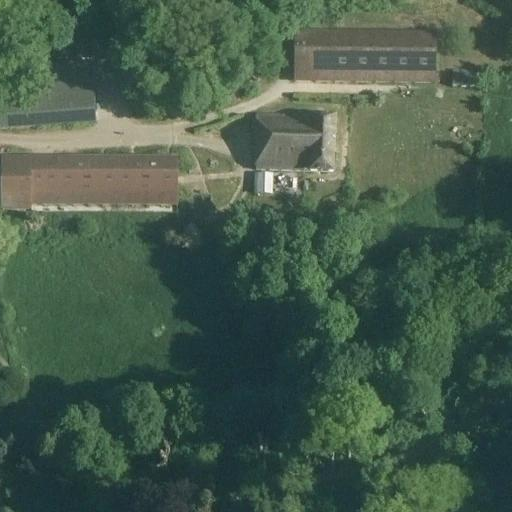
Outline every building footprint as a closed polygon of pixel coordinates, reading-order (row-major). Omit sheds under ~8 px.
[(295,75),(434,79),(436,36),(295,32),(295,75)] [(36,98),(0,100),(0,133),(95,126),(92,64),(34,68),(36,98)] [(482,90),(482,72),(453,72),(452,89),(482,90)] [(333,174),(333,119),(255,118),(254,173),(333,174)] [(0,213),(30,214),(30,209),(177,210),(177,165),(0,163),(0,213)] [(250,176),(251,195),(267,194),(266,175),(250,176)]
